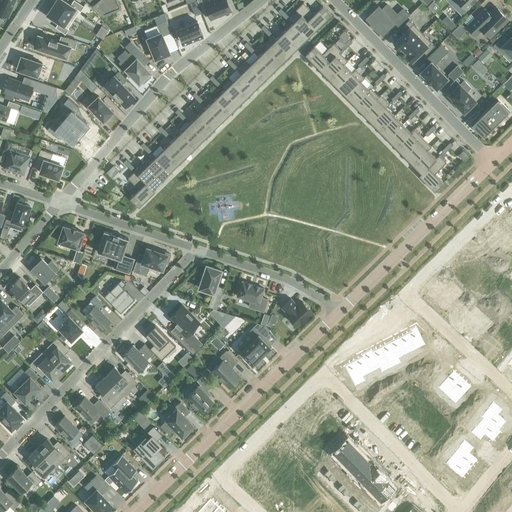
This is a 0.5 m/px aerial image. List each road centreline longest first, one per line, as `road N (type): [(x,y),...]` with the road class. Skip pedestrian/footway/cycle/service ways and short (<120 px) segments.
road 1 (residential): [(511,445),(458,511),(329,379),(221,478),(257,511)]
road 2 (residential): [(60,203),(172,71),(265,0)]
road 3 (residential): [(0,454),(198,250)]
road 4 (residential): [(136,511),(338,313)]
road 5 (residential): [(511,202),(411,300),(511,394)]
road 6 (residential): [(330,0),(492,162)]
road 7 (residential): [(338,313),(492,162)]
road 8 (residential): [(198,250),(287,279),(338,313)]
road 9 (residential): [(60,203),(198,250)]
